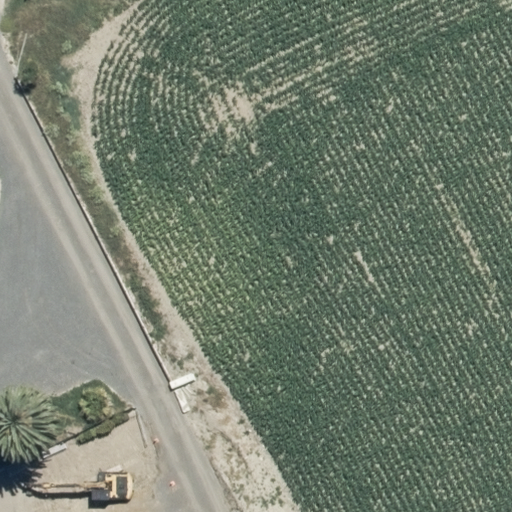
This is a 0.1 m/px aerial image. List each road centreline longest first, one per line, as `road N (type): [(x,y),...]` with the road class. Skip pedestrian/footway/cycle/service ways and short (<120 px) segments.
road 1 (unknown): [(76,203),(234,511)]
road 2 (unknown): [(0,333),(76,203)]
